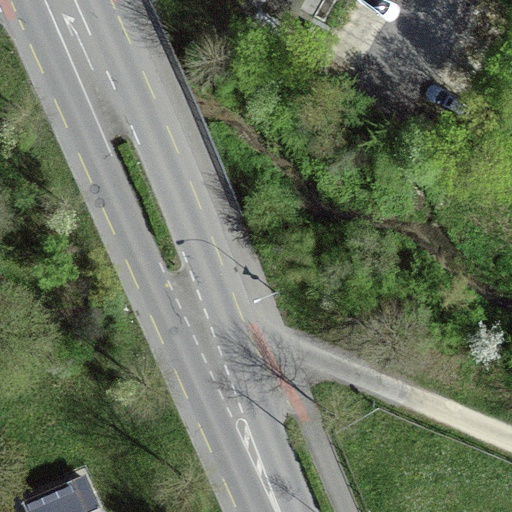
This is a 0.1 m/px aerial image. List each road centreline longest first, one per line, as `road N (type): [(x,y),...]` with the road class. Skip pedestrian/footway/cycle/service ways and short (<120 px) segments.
road 1 (primary): [(276,511),(53,0)]
road 2 (track): [(277,349),(511,441)]
